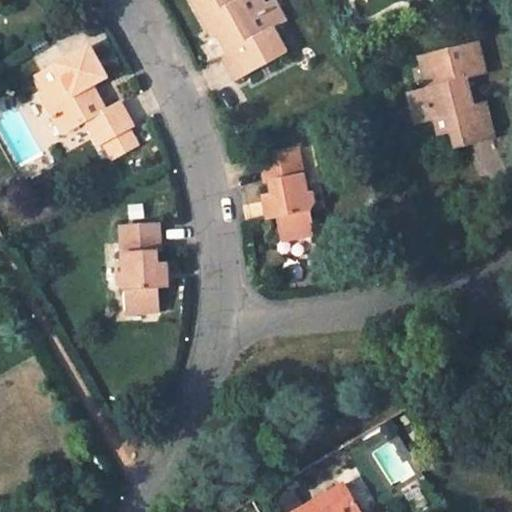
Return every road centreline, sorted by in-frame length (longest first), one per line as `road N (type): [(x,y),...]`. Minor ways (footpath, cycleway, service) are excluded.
road 1 (residential): [(218,314),(209,211),(186,127),(138,18),(122,0)]
road 2 (residential): [(218,314),(354,309),(489,274),(511,259)]
road 3 (residential): [(148,511),(197,397),(218,314)]
